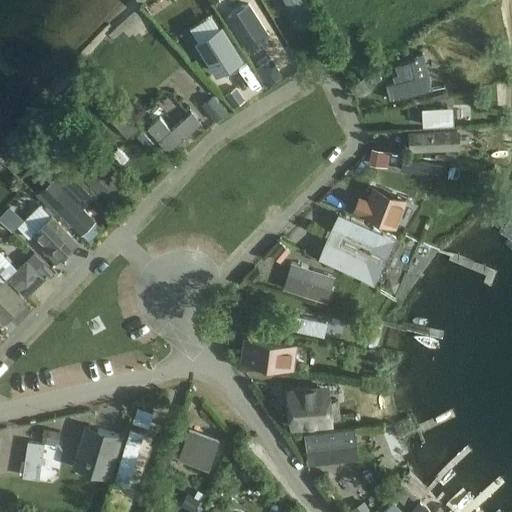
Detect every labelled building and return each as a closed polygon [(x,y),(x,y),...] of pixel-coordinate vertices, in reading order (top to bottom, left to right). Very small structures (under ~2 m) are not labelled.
[(302,0),(285,0),(300,28),(313,20),(302,0)] [(227,17),(247,49),(268,36),(248,4),(227,17)] [(222,30),(199,44),(217,73),(240,59),(222,30)] [(290,30),(283,34),(289,44),(296,41),(290,30)] [(256,68),(268,87),(284,77),(272,58),(256,68)] [(387,85),(390,100),(433,89),(430,74),(416,78),(412,62),(396,66),(399,75),(394,76),(395,83),(387,85)] [(356,97),(373,85),(382,79),(375,70),(350,88),(356,97)] [(246,100),(238,89),(226,96),(234,108),(246,100)] [(203,106),(217,121),(228,113),(214,96),(203,106)] [(446,107),(422,108),(423,126),(447,124),(446,107)] [(116,108),(107,116),(127,138),(136,130),(116,108)] [(157,117),(145,128),(165,152),(199,123),(189,112),(168,130),(157,117)] [(460,130),(410,132),(411,152),(460,149),(460,130)] [(391,147),(372,144),(371,155),(389,158),(391,147)] [(445,162),(404,156),(401,171),(443,178),(445,162)] [(99,164),(84,179),(101,197),(102,196),(113,207),(124,196),(114,186),(118,183),(112,177),(117,171),(109,164),(104,169),(99,164)] [(362,214),(396,227),(407,197),(373,185),(368,199),(359,195),(354,210),(362,213),(362,214)] [(71,197),(58,210),(81,234),(94,221),(71,197)] [(330,229),(345,236),(386,255),(394,238),(338,212),(330,229)] [(52,215),(33,234),(45,247),(41,251),(56,265),(79,243),(52,215)] [(12,228),(20,236),(30,227),(22,218),(12,228)] [(318,256),(375,282),(383,264),(342,244),(345,236),(330,229),(318,256)] [(2,259),(0,261),(0,271),(9,280),(10,279),(25,295),(44,278),(27,260),(15,272),(2,259)] [(44,261),(39,266),(50,278),(55,273),(44,261)] [(292,262),(284,289),(328,301),(335,276),(292,262)] [(258,269),(250,277),(255,283),(263,275),(258,269)] [(0,284),(0,320),(6,325),(27,300),(4,280),(0,284)] [(310,318),(308,328),(327,332),(329,321),(310,318)] [(223,325),(223,336),(234,337),(235,326),(227,325),(223,325)] [(240,362),(293,368),(296,344),(243,337),(240,362)] [(331,382),(286,387),(289,429),(336,424),(331,382)] [(138,409),(133,424),(149,429),(154,414),(138,409)] [(309,464),(358,458),(355,428),(306,434),(309,464)] [(79,457),(108,466),(118,435),(98,429),(93,444),(84,441),(79,457)] [(115,483),(128,486),(145,433),(131,429),(115,483)] [(58,445),(60,432),(44,430),(42,442),(58,445)] [(207,465),(209,460),(216,442),(189,431),(180,455),(207,465)] [(40,478),(45,443),(28,441),(23,476),(40,478)] [(233,470),(246,469),(244,453),(231,454),(233,470)] [(188,493),(181,505),(193,511),(194,511),(201,501),(194,497),(188,493)] [(409,511),(431,511),(420,500),(409,511)] [(354,511),(369,511),(364,501),(352,508),(354,511)]
